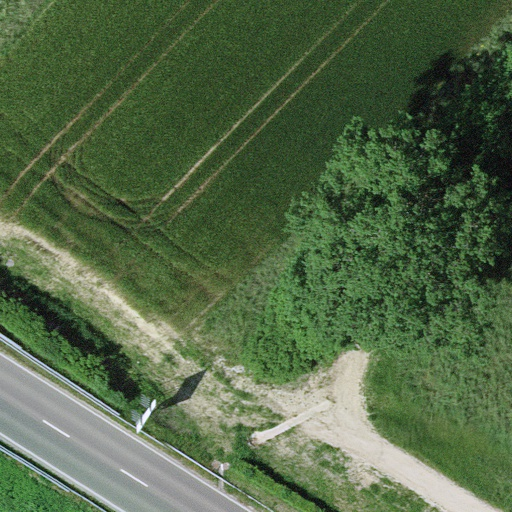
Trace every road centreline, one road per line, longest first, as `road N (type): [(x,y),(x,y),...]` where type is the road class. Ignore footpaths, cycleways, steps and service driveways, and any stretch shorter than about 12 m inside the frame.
road 1 (track): [(478,511),(215,351)]
road 2 (secondary): [(0,396),(184,511)]
